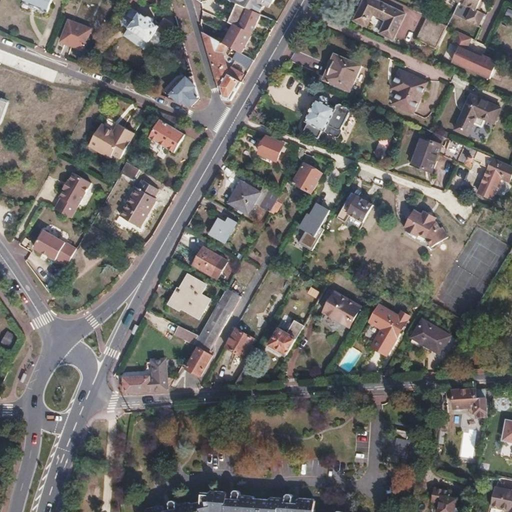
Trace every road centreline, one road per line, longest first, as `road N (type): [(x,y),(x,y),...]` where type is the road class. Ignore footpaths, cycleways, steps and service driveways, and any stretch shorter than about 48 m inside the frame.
road 1 (residential): [(511,381),(87,400)]
road 2 (residential): [(229,131),(0,46)]
road 3 (residential): [(235,120),(439,196)]
road 4 (secondary): [(229,131),(141,281)]
road 5 (secondary): [(306,0),(235,120)]
road 6 (residential): [(229,131),(183,0)]
